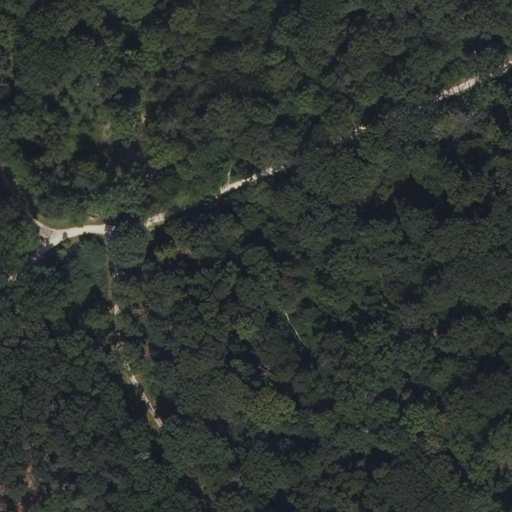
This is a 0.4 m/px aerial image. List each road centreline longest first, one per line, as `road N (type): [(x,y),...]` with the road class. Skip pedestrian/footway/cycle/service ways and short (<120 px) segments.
road 1 (track): [(212,511),(122,358),(110,228)]
road 2 (track): [(281,166),(511,60)]
road 3 (track): [(0,284),(32,269),(44,241),(62,228),(125,230),(211,195)]
